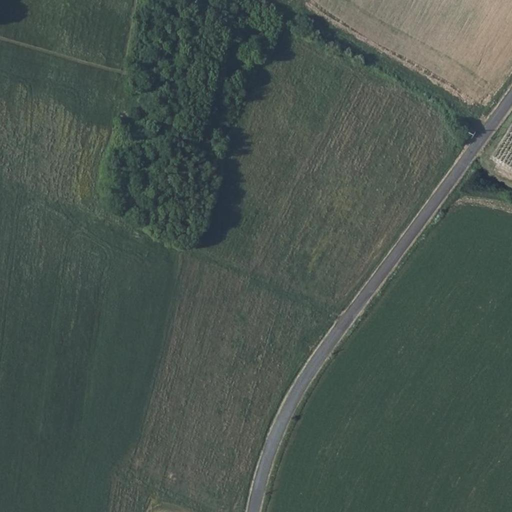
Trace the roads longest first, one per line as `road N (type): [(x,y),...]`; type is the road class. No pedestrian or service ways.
road 1 (unclassified): [(511,97),(313,368),(275,438),(253,511)]
road 2 (track): [(347,323),(189,255),(274,35)]
road 3 (track): [(484,135),(444,97),(265,0)]
